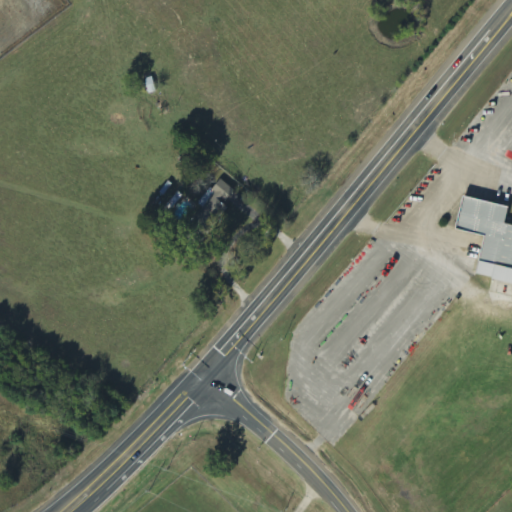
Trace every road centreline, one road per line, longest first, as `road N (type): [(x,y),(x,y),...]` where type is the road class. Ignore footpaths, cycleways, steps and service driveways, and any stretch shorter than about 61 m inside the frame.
road 1 (primary): [(511,12),(205,379)]
road 2 (primary): [(205,379),(50,511)]
road 3 (tertiary): [(350,511),(205,379)]
road 4 (primary): [(75,511),(205,379)]
